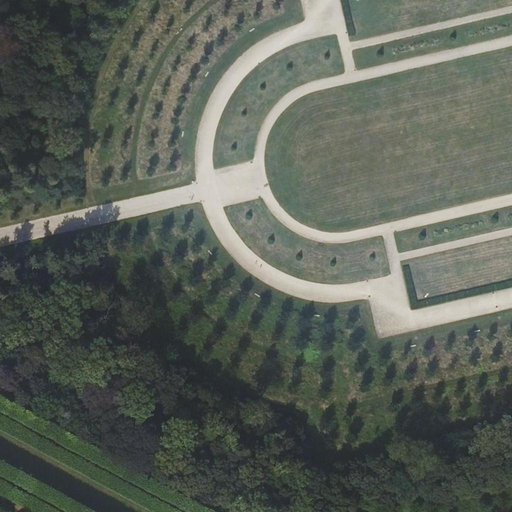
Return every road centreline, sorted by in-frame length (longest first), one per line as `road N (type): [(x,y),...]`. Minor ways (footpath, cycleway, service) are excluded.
road 1 (track): [(511,200),(336,238),(286,219),(257,176)]
road 2 (track): [(209,190),(212,121),(244,68),(285,41),(341,22)]
road 3 (track): [(399,286),(323,293),(287,280),(234,240),(209,190)]
road 4 (track): [(0,413),(178,511)]
road 5 (track): [(348,47),(511,10)]
road 6 (track): [(354,78),(511,42)]
road 7 (track): [(257,176),(261,140),(280,106),(354,78)]
road 8 (track): [(399,286),(407,318),(511,294)]
road 9 (track): [(393,257),(511,230)]
